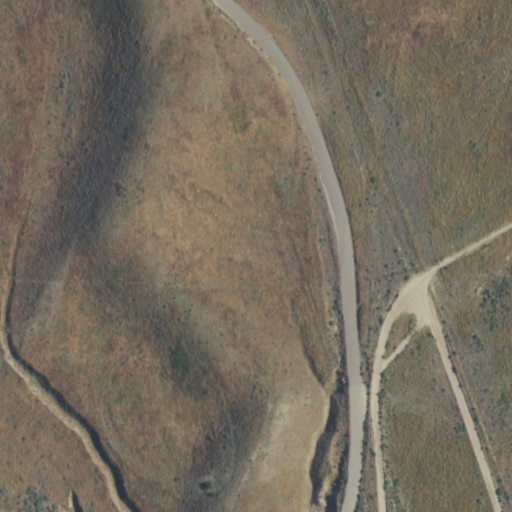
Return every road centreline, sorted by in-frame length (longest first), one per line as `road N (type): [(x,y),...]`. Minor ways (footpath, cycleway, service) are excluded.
road 1 (residential): [(347,511),(355,407),(344,235),(285,66),(220,0)]
road 2 (track): [(511,223),(417,286),(382,339),(382,511)]
road 3 (track): [(417,286),(498,511)]
